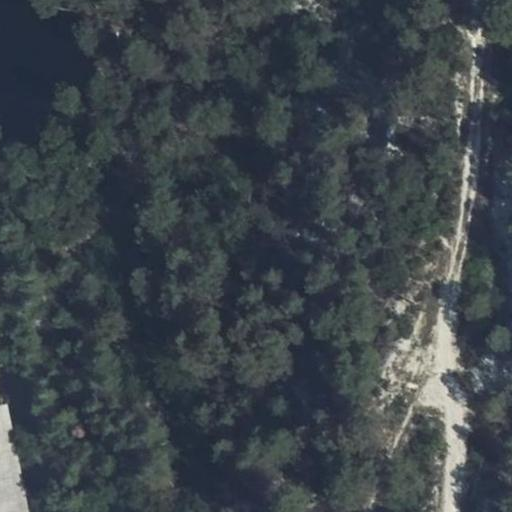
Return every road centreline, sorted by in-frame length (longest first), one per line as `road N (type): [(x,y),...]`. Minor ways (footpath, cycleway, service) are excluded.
road 1 (track): [(463,511),(478,0)]
road 2 (track): [(380,511),(465,343)]
